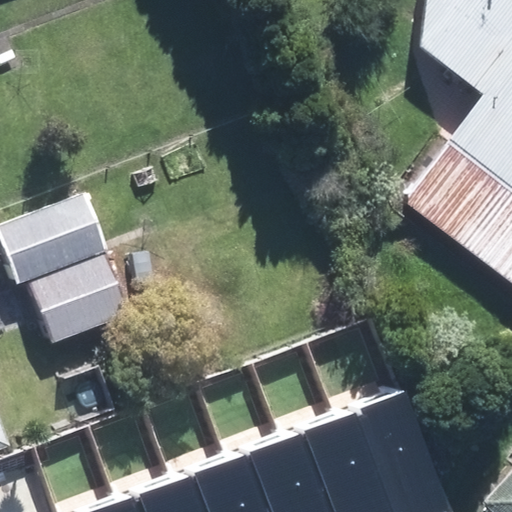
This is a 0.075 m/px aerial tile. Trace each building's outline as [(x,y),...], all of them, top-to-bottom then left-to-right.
[(511,0),(424,0),(420,41),(480,94),(402,192),(511,279),(511,0)] [(88,182),(0,214),(0,241),(16,283),(29,278),(112,247),(88,182)] [(112,247),(29,278),(53,341),(135,310),(112,247)] [(400,387),(317,419),(352,511),(440,511),(446,510),(400,387)] [(0,442),(10,438),(0,413),(0,442)] [(352,511),(317,419),(268,438),(296,511),(352,511)] [(296,511),(268,438),(220,457),(240,511),(296,511)] [(240,511),(220,457),(164,479),(176,511),(240,511)] [(511,511),(511,457),(482,489),(506,511),(511,511)] [(176,511),(164,479),(114,498),(119,511),(176,511)] [(119,511),(114,498),(77,511),(119,511)]
